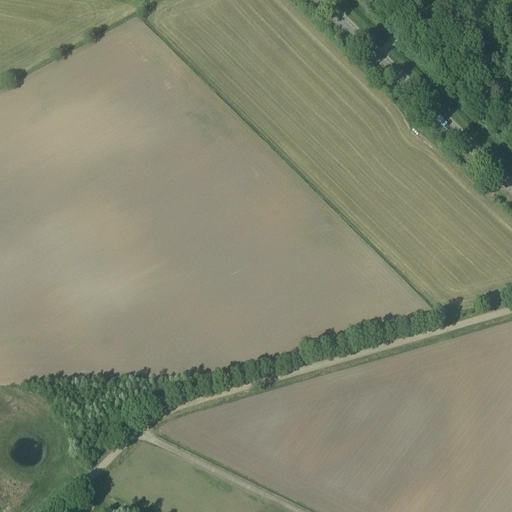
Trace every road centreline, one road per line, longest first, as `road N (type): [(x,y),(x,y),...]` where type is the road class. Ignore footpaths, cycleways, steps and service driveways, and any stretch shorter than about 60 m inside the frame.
road 1 (unclassified): [(56,511),(138,431),(177,406),(511,309)]
road 2 (secondary): [(511,187),(321,0)]
